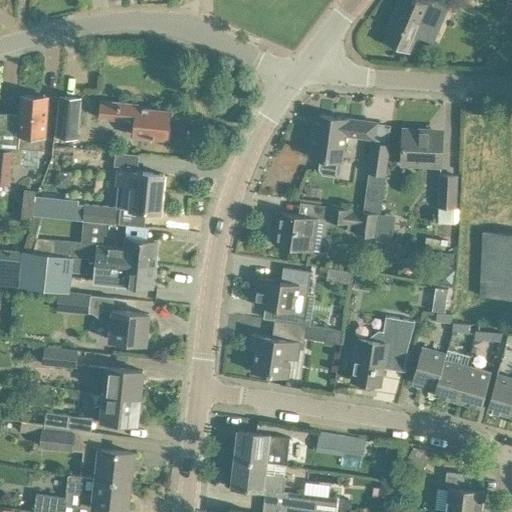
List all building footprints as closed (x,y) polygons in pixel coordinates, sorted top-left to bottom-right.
[(400,0),(383,40),(409,51),(425,14),(436,19),(441,9),(420,0),(400,0)] [(0,113),(0,115),(0,150),(12,151),(11,163),(11,164),(22,164),(23,147),(40,149),(44,149),(45,136),(46,136),(48,96),(21,95),(20,114),(14,114),(0,113)] [(57,137),(75,139),(80,98),(62,96),(57,137)] [(101,100),(99,117),(135,121),(134,135),(168,138),(171,111),(137,108),(138,103),(101,100)] [(377,122),(362,120),(320,114),(318,126),(314,126),(310,157),(322,158),(321,169),(324,173),(334,174),(338,171),(340,161),(342,161),(346,134),(359,136),(359,138),(374,140),(375,138),(377,122)] [(402,148),(401,164),(441,165),(442,153),(443,133),(421,132),(421,129),(403,128),(402,148)] [(380,212),(385,174),(389,144),(373,142),(364,210),(380,212)] [(0,150),(0,182),(9,183),(11,164),(11,163),(12,151),(0,150)] [(118,183),(116,206),(118,206),(118,207),(130,209),(148,210),(160,212),(164,174),(120,169),(119,169),(117,183),(118,183)] [(68,176),(54,174),(53,187),(66,189),(68,176)] [(440,174),(439,206),(455,207),(457,175),(440,174)] [(35,194),(33,214),(34,215),(45,216),(68,218),(70,198),(35,194)] [(85,203),(83,220),(107,222),(116,223),(118,207),(118,206),(116,206),(85,203)] [(327,218),(327,219),(336,221),(349,223),(356,224),(355,233),(376,236),(379,213),(351,208),(329,205),(327,218)] [(281,211),(276,245),(296,247),(306,249),(314,250),(319,217),(299,214),(281,211)] [(34,215),(24,251),(95,259),(96,258),(155,264),(158,240),(127,237),(125,236),(124,247),(102,244),(103,238),(105,238),(107,222),(83,220),(81,242),(55,240),(37,238),(45,216),(34,215)] [(511,232),(483,231),(481,296),(511,297),(511,232)] [(426,236),(424,245),(445,249),(446,240),(426,236)] [(24,251),(20,285),(69,290),(71,277),(121,282),(121,284),(133,285),(153,288),(155,264),(96,258),(95,259),(24,251)] [(259,277),(255,304),(295,310),(298,293),(307,295),(311,270),(284,266),(281,280),(259,277)] [(440,270),(439,282),(451,284),(452,271),(440,270)] [(59,291),(57,309),(88,312),(90,294),(59,291)] [(436,312),(452,313),(452,304),(439,304),(439,311),(436,311),(436,312)] [(99,308),(98,316),(111,326),(109,339),(146,343),(149,313),(99,308)] [(452,321),(452,313),(436,312),(436,321),(452,321)] [(359,337),(352,380),(380,384),(383,363),(388,360),(392,360),(394,349),(407,351),(415,320),(386,315),(383,330),(378,329),(366,338),(359,337)] [(252,333),(250,347),(256,348),(252,371),(287,376),(290,358),(296,359),(298,348),(304,349),(307,324),(275,319),(272,336),(252,333)] [(453,322),(452,331),(468,332),(469,323),(453,322)] [(319,327),(317,339),(342,342),(343,330),(319,327)] [(476,329),(475,339),(490,340),(491,331),(476,329)] [(78,350),(44,345),(42,363),(76,367),(78,350)] [(445,358),(446,353),(422,346),(418,362),(412,381),(436,388),(444,358),(445,358)] [(468,365),(462,363),(464,358),(446,353),(445,358),(444,358),(436,388),(434,393),(458,400),(468,365)] [(458,400),(481,407),(487,387),(491,371),(468,365),(458,400)] [(104,393),(140,397),(143,370),(99,366),(97,378),(105,383),(104,393)] [(511,415),(511,410),(511,377),(497,373),(493,389),(487,408),(511,415)] [(137,423),(140,397),(104,393),(103,403),(94,407),(93,419),(137,423)] [(46,411),(45,424),(69,427),(71,415),(46,411)] [(74,431),(44,428),(44,424),(22,420),(20,430),(43,434),(42,446),(71,449),(74,431)] [(289,453),(288,453),(290,437),(238,430),(235,458),(266,462),(288,465),(289,453)] [(360,462),(364,439),(319,431),(315,454),(360,462)] [(84,447),(82,459),(98,461),(96,477),(130,481),(134,452),(114,450),(84,447)] [(265,474),(266,462),(235,458),(232,486),(252,488),(263,490),(263,489),(283,492),(285,476),(265,474)] [(446,511),(456,511),(482,511),(485,490),(480,490),(482,474),(447,471),(445,487),(449,487),(446,511)] [(37,492),(34,510),(46,511),(80,511),(81,505),(111,508),(127,510),(130,481),(96,477),(69,474),(66,496),(37,492)] [(382,479),(380,495),(398,497),(400,481),(382,479)] [(289,492),(287,506),(329,511),(335,511),(337,498),(318,496),(315,495),(289,492)]
